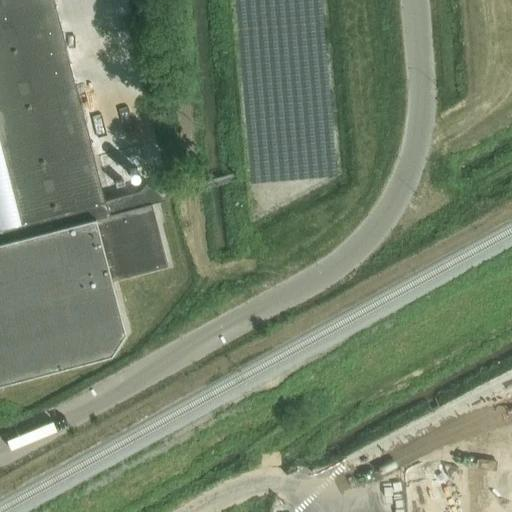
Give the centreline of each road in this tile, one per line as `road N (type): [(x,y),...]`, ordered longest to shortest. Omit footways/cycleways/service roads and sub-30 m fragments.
road 1 (unclassified): [(0,453),(331,274),(362,249),(414,164),(424,112),(415,0)]
road 2 (unknown): [(268,0),(274,191)]
